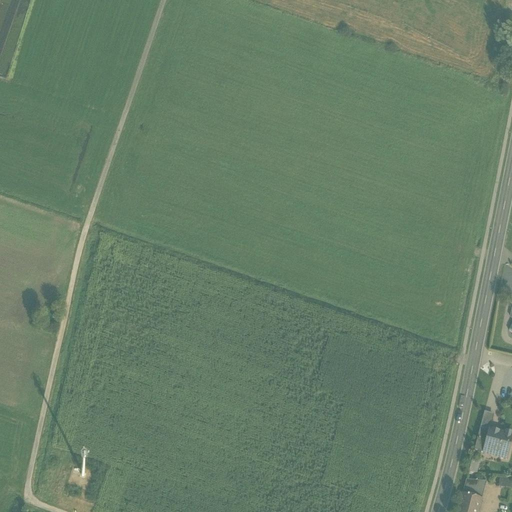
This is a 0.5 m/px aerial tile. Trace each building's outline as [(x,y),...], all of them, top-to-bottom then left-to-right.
[(493,417),(483,415),(480,430),(489,432),(493,417)] [(503,436),(489,433),(489,432),(480,430),(474,452),(506,460),(511,437),(511,435),(504,433),(503,436)] [(468,460),(466,473),(475,474),(477,462),(468,460)] [(510,481),(498,480),(497,488),(509,489),(510,481)] [(485,482),(465,481),(461,495),(480,500),(485,482)] [(461,495),(456,511),(477,511),(481,500),(480,500),(461,495)]
